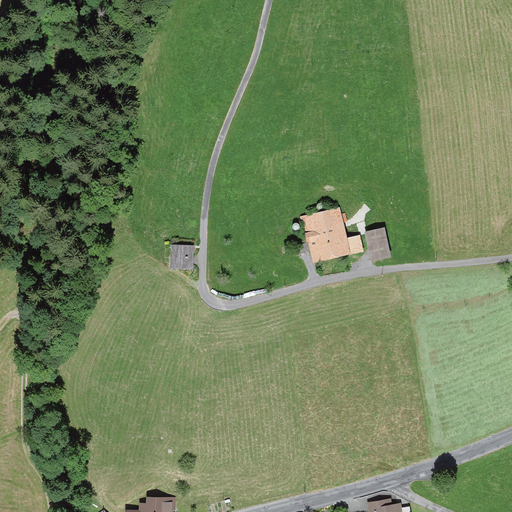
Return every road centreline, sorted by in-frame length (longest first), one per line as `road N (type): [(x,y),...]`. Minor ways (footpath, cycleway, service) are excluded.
road 1 (track): [(270,0),(208,185),(204,286)]
road 2 (tertiary): [(511,435),(386,482)]
road 3 (tertiary): [(386,482),(267,511)]
